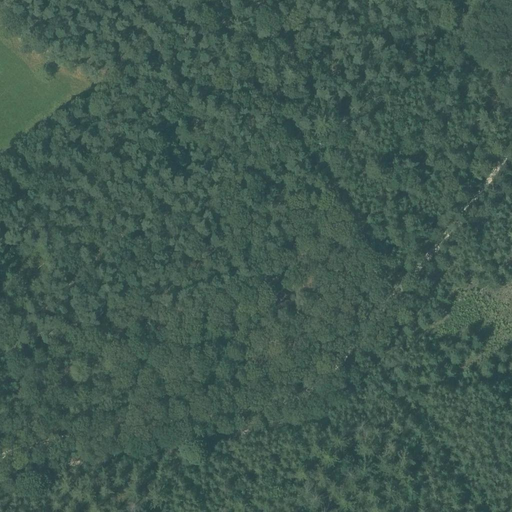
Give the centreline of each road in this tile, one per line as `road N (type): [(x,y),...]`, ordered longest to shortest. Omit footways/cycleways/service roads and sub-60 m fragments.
road 1 (track): [(511,144),(440,243),(301,397),(55,437),(0,455)]
road 2 (track): [(0,496),(62,466),(318,416),(374,362),(511,180)]
